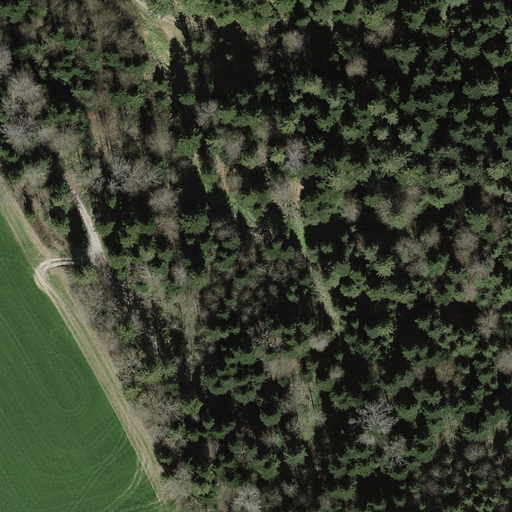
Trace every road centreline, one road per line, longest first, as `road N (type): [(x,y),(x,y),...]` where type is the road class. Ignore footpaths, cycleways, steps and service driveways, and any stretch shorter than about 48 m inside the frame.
road 1 (track): [(119,297),(177,367),(256,437),(331,477),(370,479),(511,436)]
road 2 (track): [(152,0),(197,22),(400,33),(511,60)]
road 3 (track): [(119,297),(122,344),(176,437),(202,511)]
road 4 (track): [(0,62),(37,143),(81,202),(100,253)]
